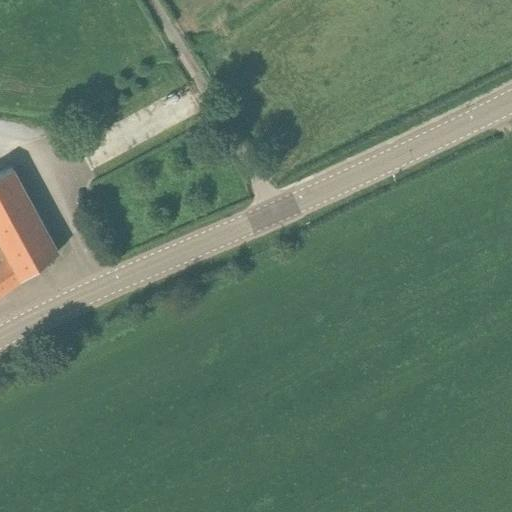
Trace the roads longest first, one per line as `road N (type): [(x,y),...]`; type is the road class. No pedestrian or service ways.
road 1 (tertiary): [(0,338),(272,215)]
road 2 (tertiary): [(272,215),(511,101)]
road 3 (unclassified): [(272,215),(149,0)]
